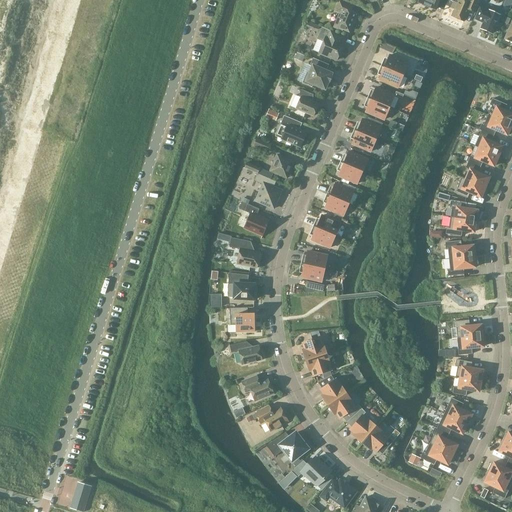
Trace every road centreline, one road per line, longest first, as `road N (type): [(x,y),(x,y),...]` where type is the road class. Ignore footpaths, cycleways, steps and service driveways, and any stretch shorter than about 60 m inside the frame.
road 1 (residential): [(511,64),(413,21),(389,17),(369,34),(277,270),(277,333),(309,416),(343,461),(435,511)]
road 2 (unclassified): [(42,511),(198,0)]
road 3 (residential): [(450,511),(501,391),(496,212),(511,177)]
